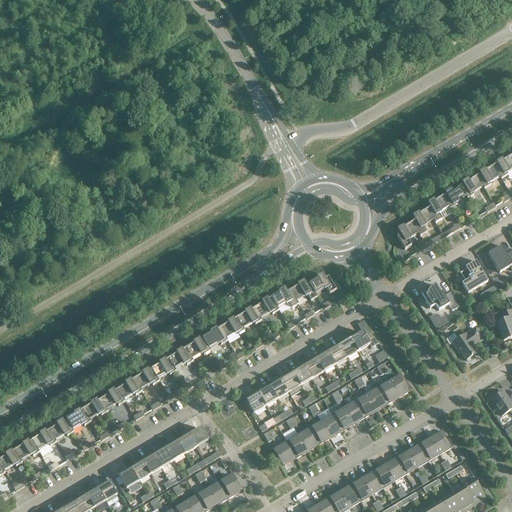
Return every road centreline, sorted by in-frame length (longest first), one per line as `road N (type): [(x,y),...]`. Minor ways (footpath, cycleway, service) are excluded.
road 1 (residential): [(17,511),(384,296)]
road 2 (secondary): [(293,193),(286,232),(274,248),(0,411)]
road 3 (secondary): [(0,435),(270,272)]
road 4 (unclassified): [(289,141),(353,123),(511,29)]
road 5 (residential): [(263,511),(455,399)]
road 6 (secondary): [(363,246),(387,207),(511,132)]
road 7 (residential): [(384,296),(511,221)]
road 8 (secondary): [(511,107),(402,173)]
road 9 (residential): [(455,399),(384,296)]
